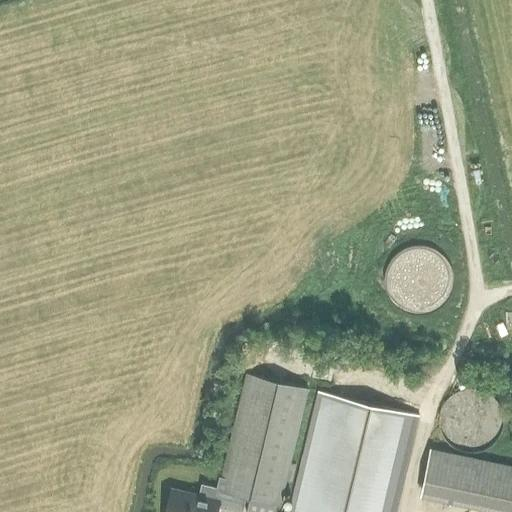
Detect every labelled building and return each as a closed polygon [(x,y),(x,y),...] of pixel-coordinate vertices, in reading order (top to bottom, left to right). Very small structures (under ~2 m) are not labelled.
[(429,314),(431,313),(433,312),(435,311),(439,308),(442,306),(445,303),(448,299),(450,295),(451,293),(452,291),(453,289),(453,287),(454,284),(454,282),(454,279),(454,276),(453,274),(453,271),(452,267),(451,266),(450,264),(449,262),(448,260),(446,258),(445,257),(443,255),(442,253),(439,251),(436,249),(432,247),(428,246),(423,245),(420,245),(415,245),(412,245),(409,246),(406,247),(403,248),(399,251),(395,253),(394,255),(392,257),(391,259),(389,260),(388,263),(386,266),(385,269),(385,271),(384,273),(384,275),(383,278),(383,280),(384,283),(384,286),(384,288),(385,290),(386,292),(387,294),(388,297),(389,299),(390,300),(392,303),(395,306),(397,308),(401,310),(405,312),(407,313),(411,314),(415,315),(419,315),(421,315),(423,315),(427,314),(429,314)] [(280,506),(308,388),(246,374),(222,477),(219,476),(214,499),(171,489),(165,511),(216,511),(218,506),(240,511),(242,511),(246,498),(280,506)] [(471,454),(476,453),(481,452),(486,450),(490,448),(494,444),(497,440),(500,436),(502,431),(503,427),(503,421),(503,416),(502,411),(500,407),(497,402),(494,399),(490,395),(486,393),(481,391),(476,389),(471,389),(466,390),(461,391),(456,393),(452,395),(448,399),(445,402),(442,407),(440,411),(439,416),(439,421),(439,427),(440,431),(442,436),(445,440),(448,444),(452,448),(456,450),(461,452),(466,453),(471,454)] [(321,392),(292,511),(394,511),(418,415),(321,392)] [(501,511),(511,511),(511,464),(429,448),(419,496),(501,511)]
